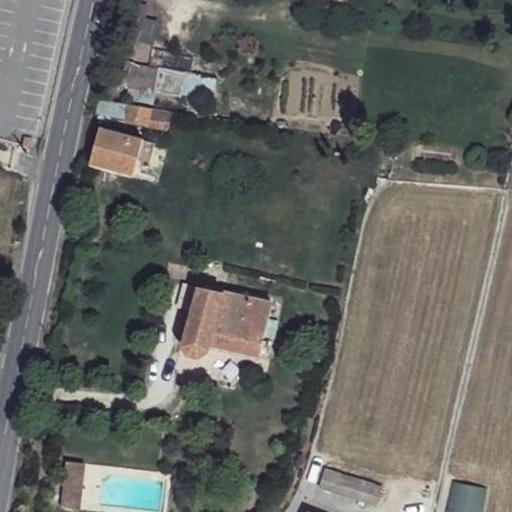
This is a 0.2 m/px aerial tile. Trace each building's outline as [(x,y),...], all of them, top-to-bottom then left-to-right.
[(125,68),(124,99),(182,99),(182,69),(125,68)] [(136,107),(135,123),(172,133),(175,115),(136,107)] [(107,132),(99,165),(138,177),(143,142),(107,132)] [(201,294),(187,348),(190,357),(205,361),(211,358),(213,351),(262,361),(273,312),(201,294)] [(62,509),(82,509),(82,465),(63,465),(62,509)] [(380,491),(331,476),(326,494),(374,510),(380,491)] [(479,511),(483,488),(449,484),(446,511),(479,511)]
